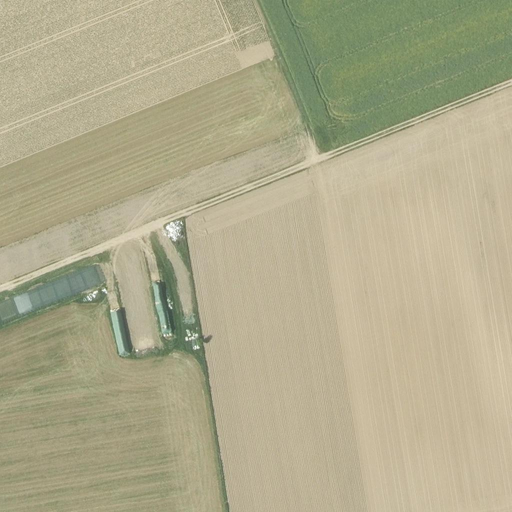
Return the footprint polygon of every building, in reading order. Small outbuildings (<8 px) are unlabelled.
[(464,120),(511,100),(511,90),(511,89),(460,110),(464,120)] [(288,144),(247,157),(251,171),(293,159),(288,144)] [(334,181),(384,166),(380,153),(330,168),(334,181)] [(135,254),(119,257),(124,284),(140,281),(135,254)] [(147,258),(161,332),(169,331),(156,257),(147,258)] [(89,268),(39,286),(44,299),(93,282),(89,268)] [(116,288),(105,291),(114,322),(125,320),(116,288)]
